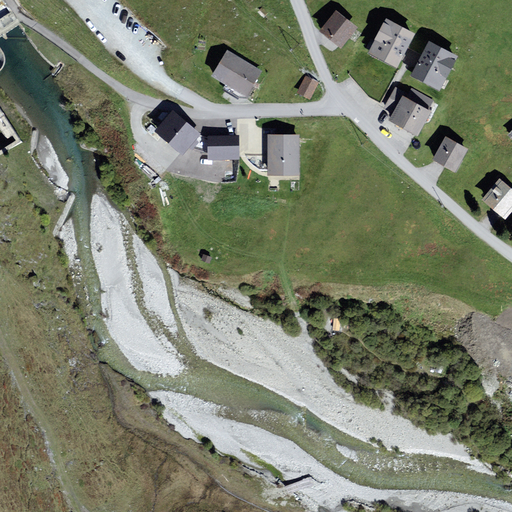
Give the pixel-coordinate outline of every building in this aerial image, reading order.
[(269,12),(263,7),(260,10),(265,16),(269,12)] [(320,30),(341,47),(358,27),(336,9),(320,30)] [(368,52),(397,67),(415,33),(385,17),(368,52)] [(429,41),(411,75),(440,90),(458,55),(429,41)] [(227,49),(211,75),(246,96),(262,71),(227,49)] [(318,83),(305,76),(297,92),(309,99),(318,83)] [(388,119),(417,135),(431,111),(429,109),(434,100),(411,88),(406,97),(402,95),(404,92),(395,87),(389,97),(398,102),(388,119)] [(175,114),(147,144),(169,165),(197,135),(175,114)] [(267,134),(267,175),(300,174),(300,134),(267,134)] [(239,135),(206,136),(207,160),(240,159),(239,135)] [(444,135),(432,158),(455,171),(468,148),(444,135)] [(511,188),(499,178),(482,198),(505,219),(511,210),(511,188)] [(212,257),(203,254),(201,260),(209,263),(212,257)]
